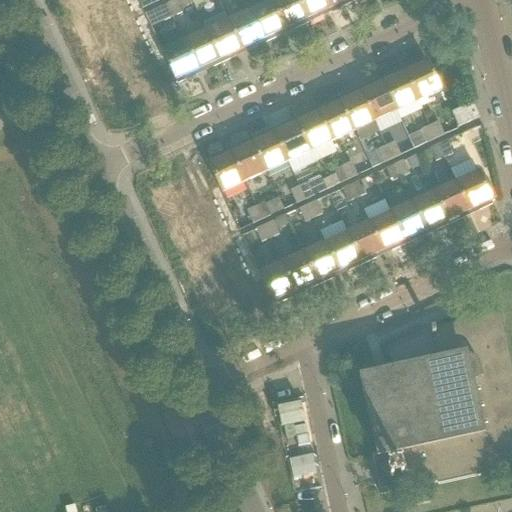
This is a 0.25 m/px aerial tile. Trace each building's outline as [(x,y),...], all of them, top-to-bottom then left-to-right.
[(105,0),(59,0),(105,97),(148,77),(142,63),(136,66),(105,0)] [(155,3),(153,0),(137,0),(142,9),(155,3)] [(189,0),(177,0),(176,1),(179,8),(191,3),(189,0)] [(207,0),(189,0),(191,3),(194,10),(209,3),(208,1),(207,0)] [(274,0),(273,1),(271,2),(285,31),(293,27),(294,31),(308,24),(297,0),(274,0)] [(323,0),(297,0),(308,24),(323,18),(321,14),(329,11),(323,0)] [(350,0),(323,0),(329,11),(336,7),(338,11),(352,4),(350,0)] [(176,1),(167,5),(173,18),(182,14),(179,8),(176,1)] [(271,2),(250,12),(265,45),(280,38),(278,34),(285,31),(271,2)] [(167,5),(158,9),(164,22),(173,18),(167,5)] [(164,22),(158,9),(146,15),(151,28),(164,22)] [(250,12),(228,22),(242,51),(249,48),(251,52),(265,45),(250,12)] [(225,16),(203,26),(206,32),(222,65),(236,58),(234,55),(242,51),(228,22),(225,16)] [(206,32),(184,42),(198,72),(205,68),(207,72),(222,65),(206,32)] [(198,72),(184,42),(162,52),(162,53),(165,59),(168,65),(176,83),(177,83),(178,85),(192,79),(191,75),(198,72)] [(411,71),(404,74),(417,104),(440,93),(426,63),(425,64),(423,61),(410,67),(411,71)] [(395,74),(380,81),(396,114),(417,104),(404,74),(397,78),(395,74)] [(368,91),(360,95),(374,124),(396,114),(380,81),(366,88),(368,91)] [(351,95),(337,101),(352,134),(354,133),(359,143),(378,134),(374,124),(360,95),(353,98),(351,95)] [(325,111),(317,115),(330,144),(352,134),(337,101),(323,108),(325,111)] [(472,104),(450,114),(457,129),(479,118),(472,104)] [(308,115),(293,122),(309,154),(313,165),(335,154),(330,144),(317,115),(309,118),(308,115)] [(281,132),(273,135),(287,165),(292,175),(313,165),(309,154),(293,122),(279,128),(281,132)] [(438,123),(429,127),(435,140),(444,136),(438,123)] [(435,140),(429,127),(420,131),(426,144),(435,140)] [(264,135),(250,142),(265,175),(287,165),(273,135),(266,138),(264,135)] [(446,141),(437,146),(443,159),(452,154),(446,141)] [(237,152),(230,155),(243,185),(265,175),(250,142),(236,148),(237,152)] [(394,144),(385,148),(391,161),(399,157),(394,144)] [(443,159),(437,146),(429,150),(435,163),(443,159)] [(391,161),(385,148),(377,152),(383,164),(391,161)] [(230,155),(223,159),(221,155),(207,162),(208,164),(207,165),(218,189),(221,195),(243,185),(230,155)] [(415,157),(407,161),(411,171),(420,168),(415,157)] [(471,161),(449,171),(455,183),(454,183),(468,212),(475,208),(477,212),(491,205),(490,203),(491,203),(477,172),(476,173),(471,161)] [(402,162),(394,166),(400,179),(409,175),(402,162)] [(350,164),(342,168),(348,181),(356,177),(350,164)] [(400,179),(394,166),(385,170),(391,183),(400,179)] [(348,181),(342,168),(333,172),(339,185),(348,181)] [(185,172),(147,189),(207,317),(250,297),(243,284),(238,286),(185,172)] [(359,182),(350,187),(356,199),(365,195),(359,182)] [(454,183),(433,193),(448,226),(462,219),(461,215),(468,212),(454,183)] [(307,184),(298,188),(304,201),(312,197),(307,184)] [(356,199),(350,187),(342,191),(348,203),(356,199)] [(304,201),(298,188),(290,192),(296,205),(304,201)] [(433,193),(411,203),(425,232),(432,229),(433,232),(448,226),(433,193)] [(278,199),(269,203),(274,215),(284,211),(280,203),(278,199)] [(315,202),(306,207),(313,220),(322,215),(315,202)] [(411,203),(389,213),(404,246),(419,239),(417,236),(425,232),(411,203)] [(263,205),(254,209),(260,222),(267,219),(269,218),(270,218),(264,204),(263,205)] [(313,220),(306,207),(298,211),(304,224),(313,220)] [(260,222),(254,209),(246,213),(253,225),(260,222)] [(389,213),(367,223),(381,253),(388,250),(390,253),(404,246),(389,213)] [(272,223),(263,227),(269,240),(278,236),(272,223)] [(341,223),(319,233),(324,244),(338,273),(345,270),(346,273),(361,266),(346,234),(341,223)] [(367,223),(346,234),(361,266),(375,260),(374,256),(381,253),(367,223)] [(269,240),(263,227),(255,231),(261,244),(269,240)] [(324,244),(302,254),(317,287),(332,280),(330,277),(338,273),(324,244)] [(302,254),(280,264),(294,294),(302,291),(303,293),(317,287),(302,254)] [(280,264),(258,274),(258,275),(261,281),(272,305),(273,304),(275,307),(288,301),(287,297),(294,294),(280,264)] [(377,482),(380,496),(436,484),(437,486),(482,476),(481,474),(511,467),(511,373),(499,315),(467,322),(468,325),(448,330),(447,326),(429,330),(436,363),(388,374),(386,365),(375,368),(377,376),(361,380),(377,455),(371,456),(374,470),(377,470),(379,481),(377,482)]
